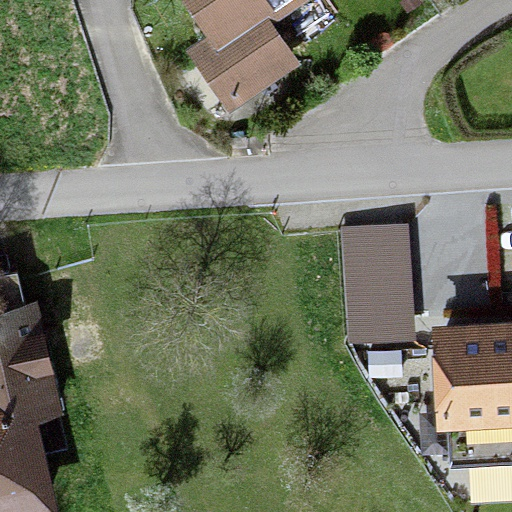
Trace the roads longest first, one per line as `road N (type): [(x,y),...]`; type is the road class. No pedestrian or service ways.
road 1 (residential): [(369,173),(369,136),(388,86),(494,0)]
road 2 (residential): [(168,185),(369,173)]
road 3 (residential): [(168,185),(107,0)]
road 4 (track): [(0,197),(168,185)]
road 5 (residential): [(369,173),(511,163)]
